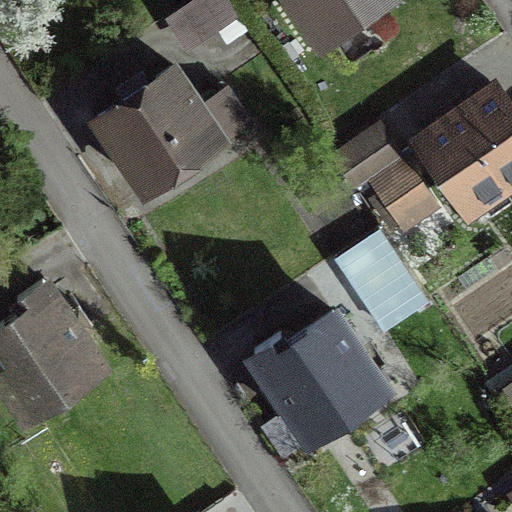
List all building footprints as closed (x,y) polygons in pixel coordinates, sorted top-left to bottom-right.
[(301,0),(324,39),(394,0),(301,0)] [(237,14),(203,34),(222,66),(256,45),(237,14)] [(182,73),(100,120),(140,189),(222,143),(182,73)] [(511,120),(493,91),(420,137),(467,209),(511,180),(511,120)] [(381,124),(338,151),(356,179),(399,152),(381,124)] [(101,367),(46,289),(0,320),(0,372),(30,416),(101,367)] [(337,318),(270,356),(315,434),(382,396),(337,318)]
